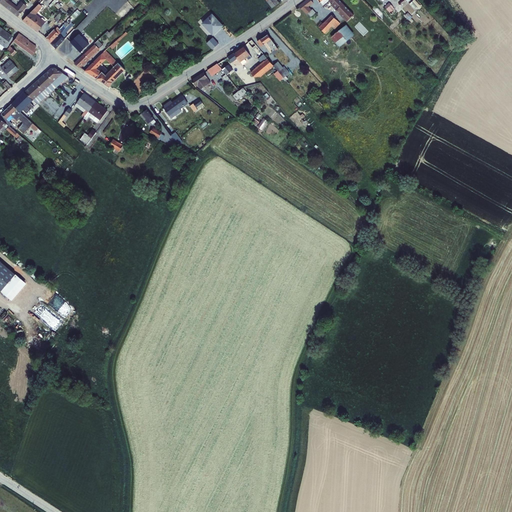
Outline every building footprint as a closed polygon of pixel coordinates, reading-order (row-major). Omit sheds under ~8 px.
[(0,0),(0,3),(18,17),(28,7),(22,1),(17,7),(8,0),(0,0)] [(276,0),(265,0),(272,8),(279,3),(276,0)] [(307,14),(311,10),(308,7),(313,3),(311,0),(307,0),(299,6),(307,14)] [(318,0),(320,2),(323,6),(329,1),(331,3),(332,2),(333,3),(331,5),(347,22),(354,15),(339,0),(318,0)] [(389,3),(384,7),(390,13),(395,9),(389,3)] [(39,4),(24,21),(37,33),(46,23),(36,14),(43,7),(39,4)] [(311,10),(307,14),(310,18),(316,12),(313,9),(311,10)] [(50,44),(69,25),(81,12),(78,10),(63,26),(61,25),(58,28),(57,26),(45,39),(50,44)] [(212,14),(202,24),(213,36),(224,26),(212,14)] [(319,27),(322,30),(325,34),(332,27),(335,29),(340,24),(332,15),(323,23),(322,23),(319,27)] [(87,16),(74,30),(71,33),(65,39),(55,49),(63,56),(79,39),(78,38),(89,27),(92,30),(96,26),(87,16)] [(69,25),(50,44),(55,49),(65,39),(63,38),(67,35),(66,33),(69,31),(71,33),(74,30),(69,25)] [(347,27),(331,39),(339,49),(355,37),(347,27)] [(3,29),(0,32),(0,48),(1,50),(4,47),(12,36),(3,29)] [(126,32),(110,46),(112,49),(119,44),(118,42),(127,34),(126,32)] [(19,33),(13,41),(32,56),(36,50),(35,49),(36,46),(28,41),(29,40),(19,33)] [(262,38),(257,42),(261,47),(264,45),(270,53),(272,52),(273,55),(277,52),(276,51),(279,50),(277,48),(268,35),(263,39),(262,38)] [(213,37),(207,43),(213,49),(219,44),(213,37)] [(95,44),(99,49),(103,46),(98,40),(94,44),(95,44)] [(252,40),(248,43),(252,48),(253,48),(254,51),(258,48),(256,45),(256,46),(252,40)] [(95,44),(74,64),(81,68),(90,60),(99,51),(98,51),(99,49),(95,44)] [(10,46),(7,50),(12,56),(17,52),(10,46)] [(139,51),(138,52),(140,55),(141,54),(146,50),(143,46),(138,50),(139,51)] [(234,53),(238,59),(240,63),(250,55),(244,46),(234,53)] [(68,59),(74,64),(78,60),(77,58),(78,59),(85,53),(80,48),(73,55),(72,55),(68,59)] [(106,59),(114,67),(118,63),(105,50),(102,55),(106,59)] [(218,64),(222,69),(227,75),(233,69),(230,66),(232,65),(231,64),(238,59),(234,53),(218,64)] [(263,62),(250,73),(254,77),(260,77),(274,66),(264,54),(260,58),(263,62)] [(106,59),(102,55),(85,71),(110,88),(113,83),(125,70),(118,63),(114,67),(109,72),(106,75),(97,69),(101,64),(106,59)] [(10,59),(0,67),(9,77),(18,69),(10,59)] [(278,61),(273,65),(284,78),(290,73),(284,66),(283,67),(278,61)] [(106,75),(109,72),(101,64),(97,69),(106,75)] [(222,69),(218,64),(217,64),(207,70),(212,76),(222,69)] [(51,68),(47,72),(55,81),(59,85),(63,81),(59,77),(51,68)] [(55,68),(51,68),(59,77),(63,81),(68,77),(63,73),(55,68)] [(47,72),(42,77),(50,85),(54,90),(59,85),(55,81),(47,72)] [(204,72),(192,81),(196,87),(198,86),(201,89),(211,83),(204,72)] [(226,74),(222,77),(223,79),(226,77),(227,79),(225,81),(229,86),(232,83),(226,74)] [(42,77),(37,82),(44,90),(48,95),(54,90),(50,85),(42,77)] [(6,81),(3,84),(8,90),(11,87),(6,81)] [(37,82),(31,87),(39,95),(43,99),(48,95),(44,90),(37,82)] [(31,87),(25,92),(33,100),(38,104),(43,99),(39,95),(31,87)] [(239,91),(233,96),(237,101),(247,93),(243,88),(239,91)] [(84,93),(77,103),(86,110),(81,116),(84,118),(89,112),(96,102),(84,93)] [(171,100),(162,106),(171,119),(182,111),(180,109),(188,104),(182,95),(172,102),(171,100)] [(194,103),(190,106),(194,112),(204,106),(203,103),(199,100),(193,103),(194,103)] [(89,112),(84,118),(87,120),(89,117),(98,123),(100,120),(100,121),(108,111),(96,102),(89,112)] [(7,119),(18,109),(12,104),(2,114),(7,119)] [(69,108),(58,122),(64,128),(66,125),(62,122),(66,116),(68,117),(73,110),(69,108)] [(0,116),(0,118),(7,124),(10,127),(12,124),(10,121),(13,118),(17,121),(19,119),(29,129),(30,127),(35,131),(38,128),(18,109),(7,119),(2,114),(0,116)] [(147,109),(142,114),(146,119),(145,120),(148,124),(151,122),(153,125),(156,122),(154,119),(147,109)] [(7,124),(4,127),(14,136),(18,139),(16,141),(19,144),(23,140),(24,139),(10,127),(7,124)] [(125,124),(119,140),(129,144),(135,128),(125,124)] [(153,128),(150,133),(159,138),(159,139),(162,141),(164,143),(167,139),(164,137),(165,136),(161,134),(162,133),(153,128)] [(85,133),(80,140),(87,145),(96,132),(93,129),(88,135),(85,133)] [(176,132),(171,136),(176,142),(181,145),(183,143),(176,132)] [(113,139),(109,146),(119,152),(120,151),(122,153),(126,147),(123,146),(124,145),(113,139)] [(19,275),(0,258),(0,293),(2,295),(19,275)]
